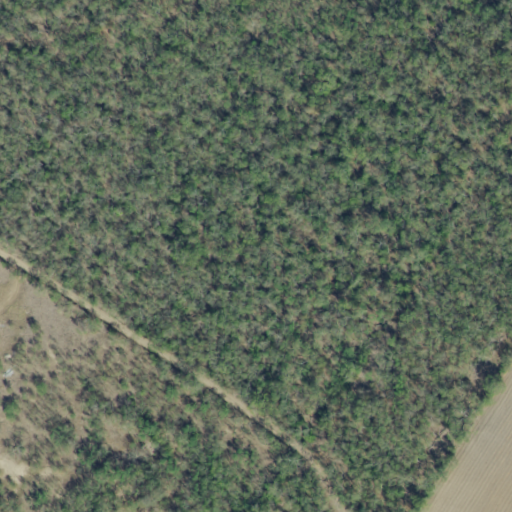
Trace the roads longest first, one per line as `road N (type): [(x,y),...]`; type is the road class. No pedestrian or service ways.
road 1 (residential): [(281,0),(266,47),(103,226),(69,285),(0,360)]
road 2 (residential): [(84,259),(136,310),(306,434),(366,511)]
